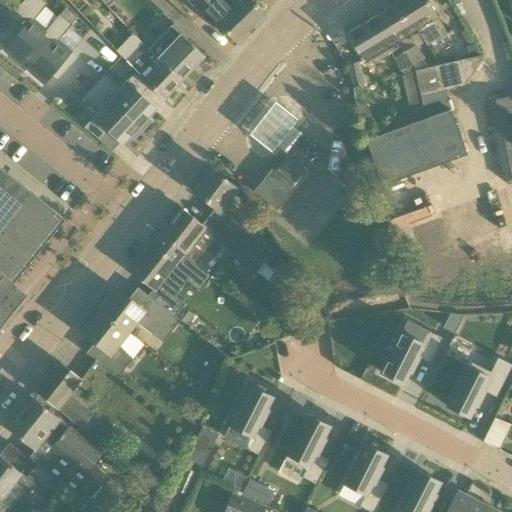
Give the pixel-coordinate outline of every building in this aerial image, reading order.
[(18,15),(0,34),(0,39),(2,42),(8,46),(6,49),(4,50),(20,63),(22,60),(23,59),(29,53),(28,52),(45,32),(38,26),(32,21),(47,4),(41,0),(24,0),(13,11),(18,15)] [(216,22),(236,44),(237,45),(267,16),(266,16),(252,2),(250,0),(237,0),(224,13),(215,3),(218,0),(188,0),(199,11),(213,26),(216,22)] [(425,0),(398,0),(392,4),(410,33),(417,29),(427,46),(427,45),(446,34),(425,0)] [(0,10),(0,34),(9,24),(18,15),(13,11),(6,4),(0,10)] [(375,14),(388,35),(392,32),(415,71),(427,68),(421,59),(422,58),(410,38),(406,40),(404,37),(410,33),(392,4),(375,14)] [(414,71),(415,71),(392,32),(388,35),(375,14),(375,13),(374,14),(344,32),(362,62),(387,48),(401,71),(404,77),(414,72),(414,71)] [(29,53),(23,59),(29,64),(32,67),(30,69),(29,71),(32,73),(44,84),(60,65),(70,53),(58,43),(57,42),(61,38),(71,25),(59,14),(45,32),(28,52),(29,53)] [(149,49),(150,50),(182,81),(204,57),(190,43),(172,25),(149,49)] [(144,44),(126,62),(133,69),(164,100),(182,81),(150,50),(149,49),(144,44)] [(393,131),(366,140),(382,186),(448,162),(466,155),(447,103),(445,91),(464,87),(481,60),(480,56),(439,66),(427,68),(415,71),(414,71),(414,72),(426,119),(414,123),(393,131)] [(365,86),(359,62),(346,65),(352,89),(365,86)] [(404,77),(402,77),(410,112),(414,123),(426,119),(414,72),(404,77)] [(105,74),(94,85),(142,130),(146,125),(150,121),(148,120),(147,118),(151,114),(155,109),(140,95),(148,87),(134,73),(120,88),(105,74)] [(94,85),(83,97),(98,111),(83,128),(98,140),(106,132),(107,131),(113,136),(122,145),(128,139),(130,136),(132,137),(133,139),(142,130),(94,85)] [(511,181),(511,96),(487,102),(492,121),(496,144),(503,183),(511,181)] [(276,211),(324,150),(301,132),(253,192),(276,211)] [(0,299),(64,219),(0,166),(0,299)] [(236,207),(227,201),(236,189),(210,169),(193,191),(219,211),(228,218),(236,207)] [(159,234),(158,234),(191,261),(197,265),(204,256),(216,240),(215,240),(217,237),(206,228),(196,220),(180,208),(159,234)] [(231,219),(223,229),(264,262),(264,263),(270,268),(286,283),(287,282),(295,272),(280,260),(281,259),(231,219)] [(217,237),(215,240),(216,240),(236,257),(236,260),(254,275),(264,263),(264,262),(223,229),(217,237)] [(130,270),(129,270),(145,283),(155,292),(175,267),(188,277),(186,280),(199,290),(210,276),(206,273),(197,265),(191,261),(158,234),(158,235),(130,270)] [(174,317),(174,316),(155,301),(144,293),(144,294),(136,304),(116,289),(99,311),(127,332),(136,322),(162,342),(179,321),(178,320),(174,317)] [(162,292),(155,301),(174,316),(181,307),(162,292)] [(118,344),(127,332),(99,311),(82,333),(101,348),(94,358),(86,352),(86,353),(118,378),(133,359),(118,344)] [(450,314),(443,328),(454,334),(463,315),(450,314)] [(386,362),(380,373),(384,375),(403,384),(409,372),(410,373),(411,372),(418,358),(430,364),(443,339),(407,320),(386,362)] [(218,339),(214,345),(222,351),(226,345),(218,339)] [(469,361),(446,406),(469,418),(475,406),(476,407),(478,403),(484,391),(489,394),(496,397),(498,392),(511,365),(511,364),(497,357),(492,369),(490,372),(469,361)] [(34,390),(50,402),(74,422),(81,428),(93,415),(69,395),(81,380),(57,361),(34,390)] [(418,380),(405,403),(428,416),(441,394),(418,380)] [(249,387),(229,427),(249,438),(243,450),(258,457),(271,432),(259,426),(267,411),(265,410),(271,398),(249,387)] [(13,416),(5,426),(11,432),(27,444),(34,450),(29,458),(92,511),(106,511),(116,500),(99,486),(107,477),(92,465),(102,453),(45,408),(31,396),(30,395),(13,416)] [(306,416),(286,456),(307,467),(301,479),(315,486),(328,461),(316,455),(324,440),(322,439),(328,427),(306,416)] [(490,417),(482,442),(499,447),(507,422),(490,417)] [(364,444),(344,484),(364,494),(358,506),(369,511),(374,511),(386,489),(374,483),(382,468),(380,467),(386,455),(364,444)] [(191,450),(186,459),(201,467),(206,458),(191,450)] [(0,511),(6,511),(23,493),(39,506),(47,496),(13,468),(0,456),(0,511)] [(46,490),(54,481),(36,466),(28,475),(46,490)] [(417,471),(397,511),(398,511),(431,511),(428,510),(435,495),(434,494),(435,492),(440,482),(425,474),(417,471)] [(201,477),(198,485),(207,488),(210,481),(201,477)] [(249,480),(243,492),(267,504),(273,492),(249,480)] [(234,489),(223,511),(263,511),(266,507),(253,502),(255,499),(234,489)] [(446,511),(499,511),(488,506),(468,496),(458,491),(446,511)]
